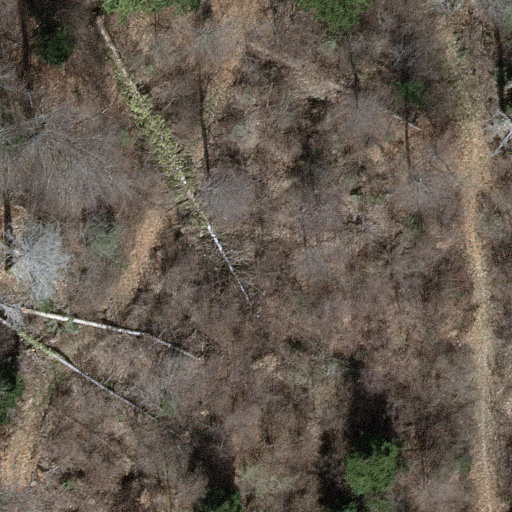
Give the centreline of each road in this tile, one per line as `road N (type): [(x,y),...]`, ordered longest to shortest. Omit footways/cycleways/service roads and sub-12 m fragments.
road 1 (track): [(247,0),(190,232),(17,421),(0,470)]
road 2 (track): [(495,511),(498,309),(481,74),(428,0)]
